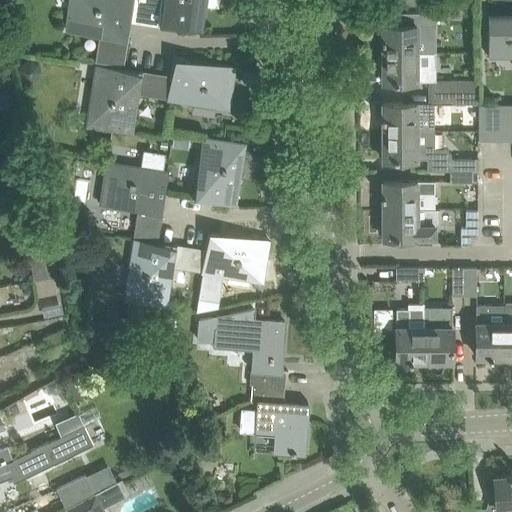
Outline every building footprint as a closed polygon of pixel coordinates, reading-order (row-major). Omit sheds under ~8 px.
[(69,0),(66,28),(99,33),(95,60),(122,65),(127,37),(131,0),(69,0)] [(135,0),(133,20),(160,24),(179,27),(201,30),(205,0),(135,0)] [(382,51),(434,52),(435,12),(406,12),(406,24),(382,24),(382,36),(381,36),(381,40),(382,40),(382,51)] [(511,14),(488,14),(488,16),(488,55),(511,55),(511,14)] [(434,80),(434,67),(434,52),(382,51),(382,80),(434,80)] [(228,108),(235,67),(174,57),(171,76),(168,97),(168,99),(228,108)] [(21,62),(19,69),(22,77),(29,80),(38,77),(40,71),(38,62),(29,59),(21,62)] [(137,93),(168,97),(171,76),(95,65),(86,126),(130,133),(137,93)] [(243,71),(242,80),(251,81),(252,72),(243,71)] [(443,80),(443,91),(476,91),(476,80),(443,80)] [(476,91),(443,91),(443,102),(451,102),(476,102),(476,91)] [(417,129),(434,129),(434,102),(382,102),(382,114),(381,114),(381,118),(382,118),(382,130),(417,130),(417,129)] [(499,115),(511,115),(511,114),(511,103),(478,104),(478,140),(499,140),(499,115)] [(499,115),(499,140),(511,140),(511,115),(499,115)] [(426,168),(450,168),(478,168),(478,157),(451,157),(450,153),(445,148),(434,148),(434,145),(434,129),(417,129),(417,130),(382,130),(382,158),(426,158),(426,168)] [(168,130),(167,134),(171,135),(170,143),(182,144),(183,132),(168,130)] [(245,143),(203,136),(194,197),(235,203),(245,143)] [(167,142),(160,141),(159,148),(166,149),(167,142)] [(106,160),(99,201),(138,207),(133,238),(156,242),(167,170),(106,160)] [(478,181),(478,168),(450,168),(450,181),(478,181)] [(381,196),(382,196),(382,207),(416,207),(416,193),(435,193),(435,180),(382,180),(382,192),(381,192),(381,196)] [(438,223),(438,207),(416,208),(416,207),(382,207),(382,236),(434,236),(434,223),(438,223)] [(465,208),(465,225),(460,225),(460,244),(469,244),(469,236),(478,236),(478,208),(465,208)] [(202,272),(243,278),(263,281),(269,240),(208,230),(205,250),(202,272)] [(165,306),(171,267),(202,272),(205,250),(156,242),(133,238),(124,299),(165,306)] [(54,252),(42,254),(46,278),(58,275),(54,252)] [(30,257),(34,280),(46,278),(42,254),(30,257)] [(396,279),(424,279),(424,266),(396,266),(396,279)] [(452,295),(464,295),(464,267),(452,267),(452,295)] [(476,267),(464,267),(464,295),(476,295),(476,267)] [(219,301),(221,290),(200,287),(198,298),(219,301)] [(423,302),(408,302),(408,308),(396,308),(396,360),(407,360),(407,361),(412,361),(412,360),(423,360),(423,325),(423,302)] [(492,357),(492,356),(504,356),(504,304),(476,304),(476,356),(487,356),(487,357),(492,357)] [(392,328),(392,308),(373,307),(373,328),(392,328)] [(438,308),(438,325),(423,325),(423,360),(452,360),(452,308),(438,308)] [(285,320),(215,315),(214,344),(251,347),(249,366),(252,366),(251,383),(284,386),(286,369),(272,368),(272,357),(282,358),(285,320)] [(7,325),(0,326),(0,335),(9,334),(7,325)] [(38,339),(45,358),(72,348),(64,328),(38,339)] [(257,408),(242,407),(240,428),(277,431),(275,452),(304,454),(308,410),(298,410),(299,404),(283,402),(284,386),(251,383),(250,400),(258,400),(257,408)] [(0,479),(11,475),(13,480),(92,443),(83,425),(12,458),(0,462),(0,479)] [(0,462),(12,458),(6,445),(0,447),(0,462)] [(511,511),(511,473),(508,474),(508,475),(494,476),(496,506),(475,508),(474,511),(511,511)] [(65,507),(94,492),(85,474),(56,488),(65,507)] [(94,492),(65,507),(67,511),(108,511),(105,506),(126,494),(118,479),(94,492)]
